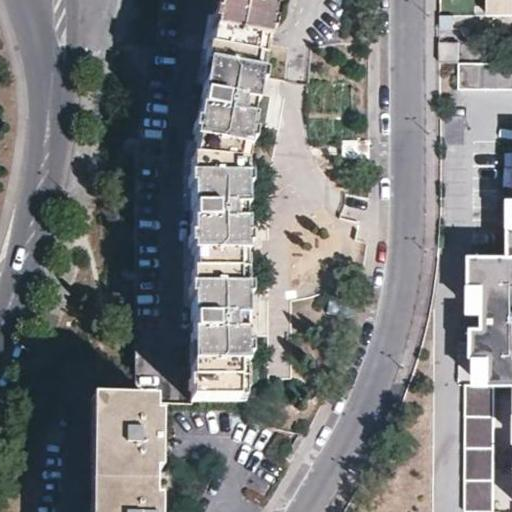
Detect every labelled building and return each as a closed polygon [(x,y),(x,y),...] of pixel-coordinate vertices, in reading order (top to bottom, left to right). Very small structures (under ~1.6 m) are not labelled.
[(217,0),(209,55),(263,63),(273,0),(217,0)] [(511,0),(487,0),(488,16),(511,15),(511,0)] [(459,40),(440,40),(440,62),(459,62),(459,40)] [(246,162),(258,92),(229,86),(232,71),(260,76),(263,63),(209,55),(200,111),(224,114),(222,127),(198,123),(191,162),(192,224),(216,224),(216,238),(247,239),(246,162)] [(511,89),(511,62),(459,62),(459,88),(511,89)] [(247,289),(247,254),(216,253),(216,238),(192,238),(193,335),(217,335),(217,348),(192,348),(192,398),(248,398),(247,304),(217,304),(218,290),(247,289)] [(511,511),(511,253),(474,254),(474,283),(488,283),(487,325),(477,326),(477,354),(494,354),(494,382),(511,382),(511,511)] [(155,400),(98,400),(95,511),(159,511),(159,500),(154,499),(155,472),(160,471),(160,415),(155,415),(155,400)]
